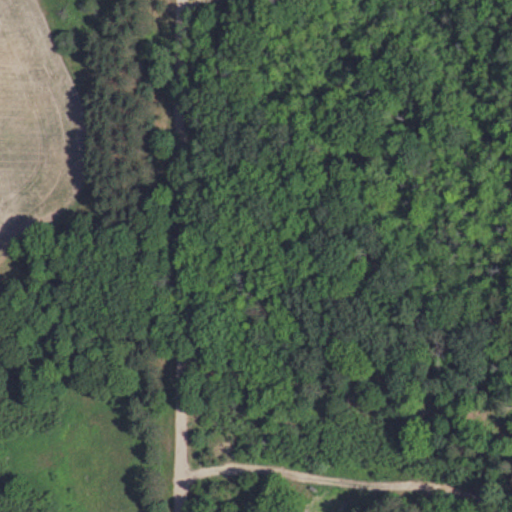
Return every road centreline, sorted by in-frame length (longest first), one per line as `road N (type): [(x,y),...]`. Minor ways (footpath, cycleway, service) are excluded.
road 1 (track): [(186,511),(181,0)]
road 2 (track): [(186,433),(511,331)]
